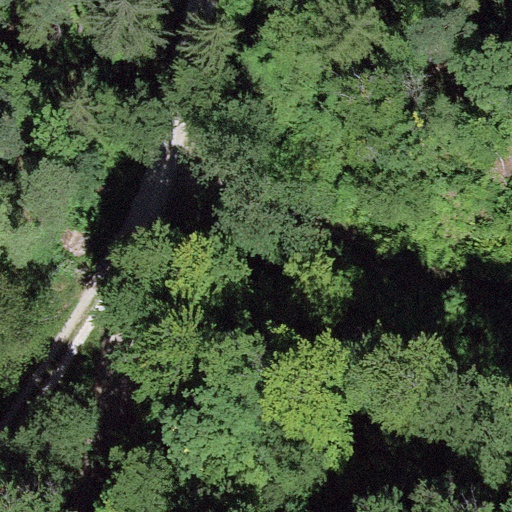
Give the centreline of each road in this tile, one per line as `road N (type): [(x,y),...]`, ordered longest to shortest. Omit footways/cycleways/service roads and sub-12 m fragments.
road 1 (track): [(202,0),(107,364),(80,511)]
road 2 (track): [(167,146),(333,235),(487,288),(511,286)]
road 3 (track): [(132,276),(0,470)]
